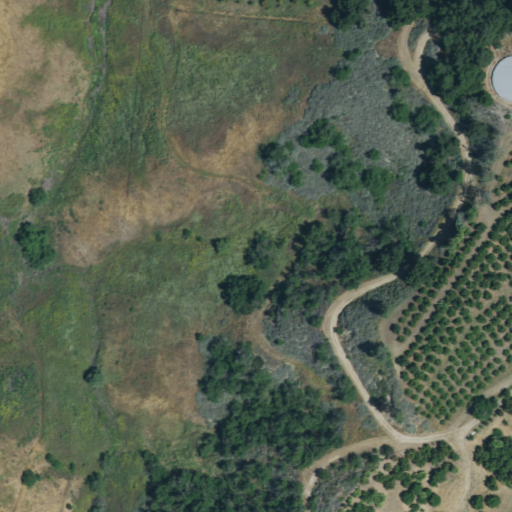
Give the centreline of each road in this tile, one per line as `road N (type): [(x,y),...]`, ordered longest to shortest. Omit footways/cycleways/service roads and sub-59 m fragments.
road 1 (residential): [(511,388),(455,427),(380,438),(325,380),(275,348),(273,285),(313,193),(293,180),(205,172),(177,154),(166,125),(174,0)]
road 2 (residential): [(380,438),(382,416),(345,351),(338,318),(349,298),(422,257),(462,189),(467,143),(424,69),(430,33)]
